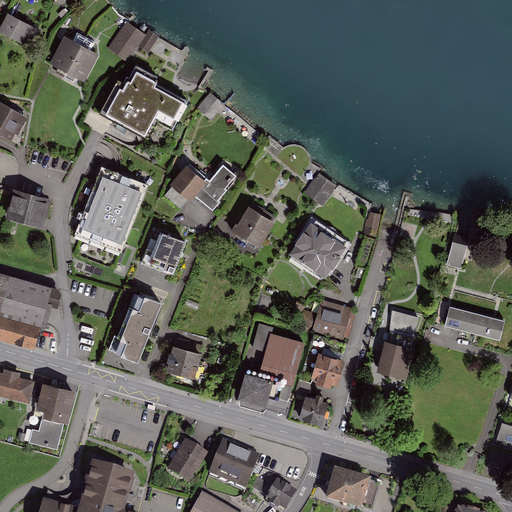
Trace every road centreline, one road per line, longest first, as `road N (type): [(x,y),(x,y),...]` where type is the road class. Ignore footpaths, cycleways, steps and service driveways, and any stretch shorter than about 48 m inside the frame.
road 1 (residential): [(103,120),(58,207),(64,368)]
road 2 (secondary): [(326,444),(92,376)]
road 3 (secondary): [(511,497),(326,444)]
road 4 (residential): [(1,511),(66,461),(92,376)]
